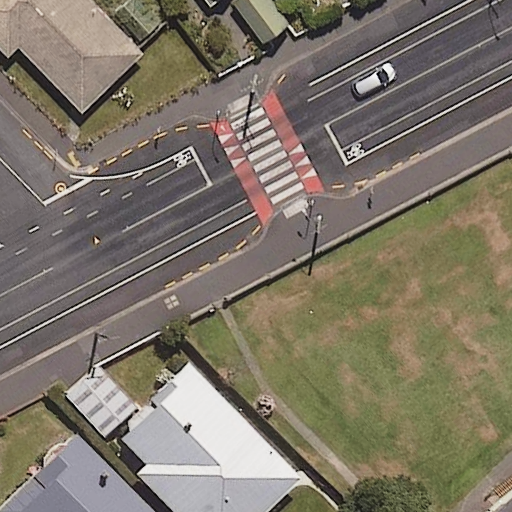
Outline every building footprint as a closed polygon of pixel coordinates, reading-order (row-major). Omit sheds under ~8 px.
[(147,56),(92,0),(0,0),(0,44),(14,59),(25,48),(88,114),(147,56)] [(296,23),(281,0),(245,0),(241,2),(265,42),(296,23)] [(182,354),(104,432),(183,511),(253,511),(297,470),(182,354)] [(158,511),(70,423),(0,491),(0,510),(1,511),(158,511)] [(511,511),(511,463),(465,509),(468,511),(511,511)]
